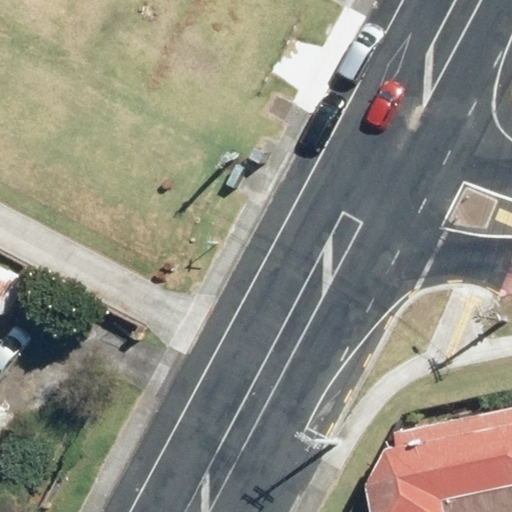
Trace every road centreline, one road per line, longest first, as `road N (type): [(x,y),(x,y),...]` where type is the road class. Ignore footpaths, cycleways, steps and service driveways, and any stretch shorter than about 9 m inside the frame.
road 1 (tertiary): [(420,113),(312,325)]
road 2 (residential): [(511,259),(431,256),(312,325)]
road 3 (tertiary): [(312,325),(208,511)]
road 4 (tertiary): [(476,0),(420,113)]
